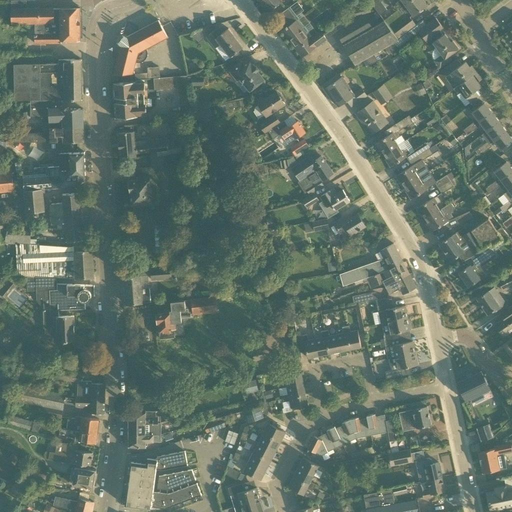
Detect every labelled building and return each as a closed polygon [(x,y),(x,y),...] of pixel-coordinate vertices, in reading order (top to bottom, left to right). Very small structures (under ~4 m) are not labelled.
[(35,43),(47,43),(60,43),(60,44),(61,43),(61,40),(81,40),(80,7),(72,7),(72,8),(26,8),(26,0),(11,1),(11,24),(35,24),(35,43)] [(260,0),(260,1),(270,12),(282,1),(280,0),(260,0)] [(383,0),(374,0),(371,2),(376,8),(382,4),(381,2),(383,0)] [(400,0),(396,3),(400,8),(411,0),(400,0)] [(426,5),(422,0),(411,0),(400,8),(404,13),(409,9),(413,15),(426,5)] [(304,10),(297,1),(290,7),(296,16),(304,10)] [(353,12),(350,4),(343,6),(345,14),(353,12)] [(423,27),(418,31),(419,33),(429,47),(433,43),(442,55),(433,61),(439,68),(443,65),(451,59),(449,56),(459,49),(452,40),(451,42),(448,38),(450,37),(436,18),(428,24),(423,27)] [(119,49),(112,75),(115,75),(120,75),(134,74),(137,62),(139,62),(141,62),(142,62),(144,61),(145,59),(146,58),(147,57),(148,54),(148,52),(147,49),(159,42),(168,38),(159,22),(158,20),(126,37),(124,35),(118,44),(120,45),(119,49)] [(412,20),(394,34),(398,39),(414,27),(416,26),(415,25),(412,20)] [(326,40),(321,31),(320,31),(309,40),(295,21),(283,31),(302,56),(314,47),(315,48),(326,40)] [(397,40),(398,39),(394,34),(393,34),(383,21),(372,27),(343,44),(355,65),(364,60),(384,48),(393,43),(397,40)] [(397,40),(393,43),(398,48),(418,32),(418,31),(414,27),(398,39),(397,40)] [(230,57),(243,48),(228,28),(220,35),(216,29),(206,36),(212,44),(216,48),(220,45),(230,57)] [(397,49),(393,43),(384,48),(388,55),(397,50),(397,49)] [(0,54),(0,62),(9,62),(9,54),(0,54)] [(250,91),(256,86),(264,80),(257,71),(260,69),(251,58),(243,64),(242,62),(230,72),(237,81),(240,78),(250,91)] [(14,101),(30,101),(48,100),(72,100),(82,100),(82,99),(81,99),(81,60),(81,59),(65,59),(63,60),(58,60),(58,64),(14,65),(14,89),(7,89),(7,99),(14,99),(14,101)] [(450,92),(454,89),(476,72),(471,65),(469,67),(465,62),(461,65),(457,59),(442,71),(437,75),(450,92)] [(159,67),(148,68),(148,78),(160,77),(159,67)] [(454,89),(458,95),(462,92),(470,103),(485,92),(477,83),(482,79),(476,72),(454,89)] [(188,85),(187,79),(187,76),(176,77),(177,88),(188,87),(188,85)] [(187,79),(188,85),(192,85),(192,86),(204,86),(204,77),(192,77),(191,78),(187,79)] [(351,106),(360,101),(367,96),(361,88),(353,93),(342,77),(325,88),(338,106),(347,100),(351,106)] [(117,98),(117,100),(117,102),(115,102),(115,104),(114,104),(115,113),(116,118),(126,117),(137,117),(137,115),(147,114),(146,103),(145,104),(144,94),(145,94),(145,82),(136,83),(136,82),(113,83),(114,87),(113,87),(114,97),(114,98),(117,98)] [(373,93),(381,104),(391,97),(383,86),(373,93)] [(256,101),(258,105),(255,107),(254,111),(259,119),(257,120),(260,125),(264,132),(271,128),(280,122),(275,115),(274,116),(271,113),(285,104),(277,92),(264,100),(262,97),(256,101)] [(83,127),(82,116),(83,116),(82,109),(63,110),(63,106),(49,107),(48,100),(30,101),(30,116),(42,116),(42,129),(83,127)] [(373,132),(387,123),(372,102),(356,113),(361,121),(364,119),(373,132)] [(491,113),(484,103),(472,112),(479,122),(491,113)] [(198,123),(212,120),(209,107),(195,111),(196,113),(191,114),(192,119),(197,118),(198,123)] [(487,131),(499,122),(491,113),(479,122),(487,131)] [(440,119),(445,125),(451,120),(446,114),(440,119)] [(410,119),(409,116),(395,124),(399,130),(408,125),(409,126),(414,123),(413,122),(415,120),(414,117),(410,119)] [(281,133),(288,144),(305,133),(298,121),(288,127),(284,121),(268,131),(273,138),(281,133)] [(494,141),(506,131),(499,122),(487,131),(481,135),(487,142),(483,145),(486,150),(491,147),(489,144),(494,141)] [(468,126),(472,131),(477,128),(473,123),(468,126)] [(467,135),(472,131),(468,126),(463,130),(467,135)] [(83,141),(83,127),(42,129),(42,133),(15,134),(15,142),(36,142),(74,142),(84,141),(83,141)] [(494,141),(501,150),(511,141),(511,139),(506,131),(494,141)] [(150,154),(174,148),(173,138),(167,139),(167,138),(160,139),(135,141),(134,132),(118,133),(118,134),(119,143),(119,144),(119,147),(119,148),(120,156),(120,157),(136,156),(136,154),(150,152),(150,154)] [(384,155),(399,145),(405,141),(402,136),(399,137),(396,132),(393,133),(393,132),(375,144),(380,151),(382,151),(384,155)] [(295,155),(305,148),(301,142),(291,148),(295,155)] [(251,143),(245,146),(250,153),(255,150),(251,143)] [(429,149),(429,148),(425,143),(414,150),(418,156),(429,149)] [(402,151),(399,145),(384,155),(386,158),(385,159),(390,167),(407,156),(410,154),(407,148),(402,151)] [(479,156),(486,150),(483,145),(478,149),(475,151),(479,156)] [(0,192),(14,191),(12,172),(0,173),(0,156),(4,149),(0,146),(0,192)] [(150,154),(151,167),(137,168),(138,180),(130,181),(130,183),(129,183),(128,185),(128,189),(130,191),(131,191),(132,204),(142,203),(157,201),(155,179),(154,168),(163,167),(163,158),(160,157),(182,152),(181,147),(174,149),(174,148),(150,154)] [(429,149),(418,156),(422,161),(433,154),(429,149)] [(22,171),(24,190),(43,189),(85,186),(85,175),(85,174),(85,170),(84,162),(85,162),(84,153),(84,152),(61,153),(60,150),(52,151),(52,154),(53,159),(52,160),(53,163),(54,166),(34,168),(34,171),(22,171)] [(302,162),(292,168),(300,180),(306,188),(309,194),(323,185),(320,180),(322,179),(324,178),(332,173),(331,172),(329,168),(321,156),(313,161),(310,157),(302,162)] [(294,157),(284,161),(286,165),(295,162),(294,157)] [(511,172),(511,169),(506,162),(494,171),(502,180),(511,172)] [(405,187),(419,178),(415,172),(420,169),(417,164),(414,165),(413,165),(396,176),(401,184),(402,183),(405,187)] [(438,188),(452,179),(455,178),(451,172),(435,183),(438,188)] [(511,172),(502,180),(498,183),(505,193),(511,187),(511,172)] [(263,197),(261,177),(249,178),(251,198),(263,197)] [(423,184),(419,178),(405,187),(407,190),(406,191),(411,199),(428,188),(431,186),(428,180),(423,184)] [(452,179),(438,188),(442,194),(453,186),(456,184),(452,179)] [(490,185),(494,190),(499,186),(495,181),(490,185)] [(489,194),(494,190),(490,185),(485,189),(489,194)] [(511,206),(511,203),(511,202),(511,187),(505,193),(503,194),(509,201),(505,204),(509,209),(511,206)] [(323,200),(319,202),(328,217),(339,211),(337,208),(341,206),(349,201),(343,190),(336,194),(333,189),(334,189),(333,188),(325,194),(321,196),(323,200)] [(44,211),(43,189),(24,190),(26,211),(44,210),(44,211)] [(66,241),(74,241),(85,240),(84,239),(82,219),(83,219),(82,214),(80,194),(80,193),(62,194),(63,203),(51,204),(52,211),(51,212),(52,225),(62,224),(63,234),(66,234),(66,241)] [(314,193),(302,200),(306,207),(318,200),(314,193)] [(423,215),(425,219),(440,210),(436,204),(441,201),(437,196),(434,198),(434,197),(416,208),(421,216),(423,215)] [(425,219),(428,223),(426,224),(431,232),(448,221),(448,220),(453,217),(451,214),(453,212),(454,207),(451,203),(440,210),(425,219)] [(505,204),(500,208),(502,210),(504,212),(509,209),(505,204)] [(31,239),(31,229),(7,228),(4,227),(8,214),(0,211),(0,242),(6,242),(6,243),(16,244),(30,244),(31,239)] [(469,212),(455,218),(458,224),(472,218),(470,213),(469,212)] [(340,220),(334,224),(339,232),(338,233),(340,240),(351,237),(351,235),(356,231),(365,226),(358,214),(351,219),(348,215),(340,220)] [(511,216),(502,223),(506,228),(511,223),(511,216)] [(254,233),(267,231),(267,229),(268,229),(266,219),(264,220),(256,221),(256,223),(253,224),(254,233)] [(451,261),(464,252),(470,247),(474,254),(490,243),(491,246),(502,239),(503,240),(509,237),(501,227),(496,230),(488,219),(471,230),(468,232),(464,227),(456,233),(447,238),(439,244),(451,261)] [(306,232),(314,230),(328,227),(327,220),(313,223),(304,225),(306,232)] [(154,228),(156,253),(175,252),(173,227),(154,228)] [(36,245),(30,244),(16,244),(17,276),(35,276),(57,277),(68,278),(76,277),(76,278),(84,278),(94,277),(93,261),(92,261),(92,259),(92,252),(92,250),(91,250),(91,251),(75,251),(74,246),(68,247),(51,246),(36,245)] [(362,279),(370,276),(389,269),(403,262),(393,244),(385,248),(380,250),(384,258),(378,261),(358,268),(362,279)] [(490,247),(471,257),(474,263),(473,263),(474,265),(472,266),(470,265),(467,267),(459,273),(468,286),(477,281),(480,278),(486,274),(480,267),(496,256),(490,247)] [(403,262),(389,269),(370,276),(375,286),(383,282),(386,287),(409,274),(403,262)] [(170,268),(151,269),(152,281),(171,279),(170,268)] [(416,287),(409,274),(386,287),(389,294),(400,289),(402,294),(416,287)] [(511,274),(498,281),(503,290),(511,285),(511,274)] [(126,304),(136,303),(151,302),(148,275),(124,277),(126,304)] [(44,310),(50,310),(50,304),(58,304),(58,310),(86,309),(85,308),(85,302),(86,302),(87,302),(88,301),(89,301),(89,300),(90,299),(90,298),(91,297),(91,296),(91,295),(91,294),(90,293),(90,292),(89,291),(92,287),(92,286),(92,285),(57,284),(57,277),(35,276),(27,277),(28,291),(36,291),(37,300),(43,300),(44,310)] [(29,296),(21,289),(14,283),(4,296),(19,308),(29,296)] [(497,316),(499,314),(508,308),(494,287),(477,299),(488,315),(493,311),(497,316)] [(352,297),(354,303),(367,300),(366,294),(352,297)] [(167,313),(156,314),(158,330),(159,330),(160,338),(170,337),(174,337),(173,329),(175,328),(174,323),(181,322),(180,318),(191,317),(190,314),(192,314),(193,315),(218,312),(216,296),(191,299),(191,300),(171,302),(172,310),(167,311),(167,313)] [(408,318),(405,306),(393,308),(391,299),(379,299),(377,304),(378,312),(381,323),(382,323),(388,322),(408,318)] [(59,316),(58,310),(58,304),(50,304),(50,310),(44,310),(43,310),(44,327),(53,327),(54,342),(75,341),(73,316),(59,316)] [(494,325),(503,337),(511,330),(511,305),(508,308),(499,314),(499,315),(502,319),(494,325)] [(388,322),(391,334),(383,335),(385,341),(380,342),(380,343),(400,339),(399,332),(410,330),(408,318),(388,322)] [(345,326),(350,349),(361,347),(358,330),(350,332),(349,325),(345,326)] [(343,333),(336,335),(340,351),(350,349),(345,326),(342,327),(343,333)] [(324,331),(329,354),(340,351),(336,335),(329,336),(328,330),(324,331)] [(315,339),(318,356),(329,354),(324,331),(321,331),(320,331),(314,332),(315,339)] [(307,358),(318,356),(315,339),(308,340),(307,334),(297,336),(298,343),(304,341),(307,358)] [(389,359),(415,354),(413,341),(401,343),(400,339),(380,343),(381,348),(386,346),(386,347),(385,347),(388,359),(389,358),(389,359)] [(389,359),(392,370),(385,372),(386,379),(408,374),(406,368),(418,365),(415,354),(389,359)] [(57,371),(57,370),(52,369),(51,377),(56,377),(56,379),(77,382),(79,374),(57,371)] [(467,398),(469,403),(482,399),(480,394),(489,391),(487,385),(488,385),(485,377),(484,378),(482,372),(457,381),(458,386),(458,387),(460,394),(461,394),(463,400),(467,398)] [(287,387),(303,383),(301,373),(284,376),(278,378),(279,381),(285,380),(287,387)] [(246,393),(258,391),(255,380),(244,382),(246,393)] [(104,397),(105,384),(80,383),(79,396),(104,397)] [(282,399),(305,394),(303,383),(287,387),(288,394),(282,395),(282,399)] [(16,385),(13,400),(43,406),(62,410),(64,403),(77,405),(76,407),(90,408),(90,413),(94,413),(102,413),(104,413),(104,397),(79,396),(79,397),(66,395),(16,385)] [(282,399),(278,400),(278,403),(283,402),(289,401),(291,408),(308,405),(305,394),(282,399)] [(180,406),(180,403),(178,397),(160,402),(162,411),(180,406)] [(62,410),(43,406),(42,414),(61,418),(62,410)] [(263,418),(260,406),(243,411),(246,422),(263,418)] [(409,430),(421,427),(431,425),(427,406),(413,409),(413,410),(405,412),(409,430)] [(129,423),(160,423),(160,416),(156,416),(155,411),(129,411),(129,423)] [(370,435),(388,432),(385,421),(384,415),(375,417),(375,414),(366,416),(367,418),(370,435)] [(7,424),(30,431),(30,430),(38,432),(41,421),(34,419),(33,422),(10,415),(7,424)] [(68,418),(66,430),(97,434),(99,419),(89,418),(75,416),(75,418),(68,418)] [(358,417),(350,419),(357,438),(370,435),(367,418),(359,420),(358,417)] [(343,425),(336,429),(343,445),(357,438),(350,419),(342,423),(343,425)] [(388,432),(389,441),(396,440),(392,420),(385,421),(388,432)] [(224,422),(209,428),(211,431),(226,426),(224,422)] [(129,423),(129,435),(161,435),(160,435),(160,423),(129,423)] [(258,431),(280,442),(285,432),(268,423),(264,432),(259,429),(258,431)] [(489,424),(477,428),(481,441),(493,437),(489,424)] [(320,436),(328,452),(343,445),(336,429),(334,426),(327,430),(328,432),(320,436)] [(66,430),(60,429),(59,437),(67,439),(67,437),(76,438),(75,440),(96,443),(97,434),(66,430)] [(229,431),(225,442),(234,445),(238,434),(229,431)] [(275,452),(280,442),(258,431),(257,432),(262,435),(258,443),(275,452)] [(161,442),(161,435),(129,435),(129,447),(146,447),(146,442),(161,442)] [(320,436),(317,437),(314,436),(308,448),(317,453),(321,455),(322,454),(328,452),(320,436)] [(483,473),(493,471),(506,468),(503,453),(511,452),(511,451),(511,439),(505,441),(505,444),(494,446),(495,449),(479,452),(483,473)] [(399,451),(396,440),(389,441),(391,453),(399,451)] [(77,450),(78,445),(57,441),(55,453),(50,452),(49,460),(90,466),(92,453),(77,450)] [(271,461),(275,452),(258,443),(254,452),(271,461)] [(410,449),(399,451),(391,453),(388,453),(390,466),(412,462),(410,449)] [(127,484),(125,505),(127,506),(137,507),(151,509),(151,507),(165,509),(201,495),(196,483),(187,487),(178,490),(169,494),(158,493),(153,492),(154,488),(154,484),(154,481),(156,469),(164,470),(175,468),(187,466),(185,452),(169,455),(157,457),(157,460),(147,459),(146,464),(131,462),(130,469),(128,468),(126,484),(127,484)] [(249,462),(266,471),(271,461),(254,452),(249,462)] [(303,458),(298,468),(314,475),(319,478),(322,472),(324,469),(318,466),(319,466),(303,458)] [(439,463),(432,464),(431,460),(428,458),(415,461),(419,482),(428,480),(442,477),(439,463)] [(261,481),(266,471),(249,462),(244,472),(261,481)] [(96,470),(76,466),(73,484),(93,488),(96,470)] [(229,468),(226,474),(236,479),(237,478),(240,473),(229,468)] [(314,475),(298,468),(293,477),(314,488),(316,485),(310,482),(314,475)] [(159,476),(157,488),(168,490),(196,480),(192,470),(188,470),(178,472),(159,476)] [(293,477),(288,487),(304,495),(307,489),(312,491),(314,488),(293,477)] [(445,491),(442,477),(428,480),(430,490),(422,492),(423,499),(433,496),(433,494),(445,491)] [(234,506),(260,498),(256,487),(245,491),(243,483),(228,488),(230,496),(231,496),(234,506)] [(496,491),(487,493),(490,505),(491,510),(511,505),(511,484),(510,485),(510,488),(505,489),(504,486),(496,488),(496,491)] [(394,496),(407,493),(406,485),(392,488),(394,496)] [(419,511),(417,500),(408,501),(395,504),(392,489),(384,491),(363,495),(366,510),(360,511),(419,511)] [(75,511),(91,511),(94,502),(78,498),(77,502),(55,497),(53,505),(75,511)] [(259,511),(264,511),(260,498),(234,506),(235,511),(259,511)]
